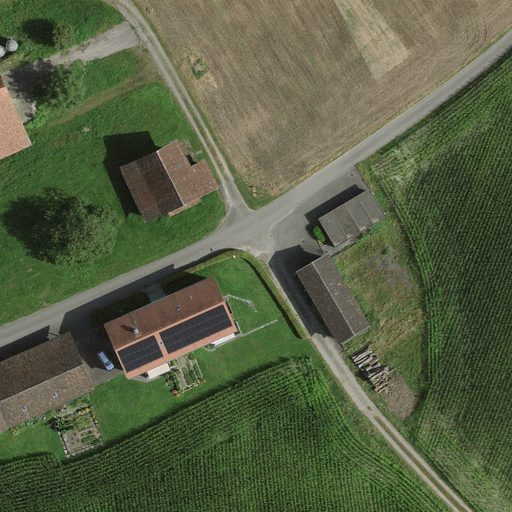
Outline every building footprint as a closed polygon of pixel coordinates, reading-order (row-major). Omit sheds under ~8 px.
[(0,65),(0,155),(35,139),(0,65)] [(207,197),(206,195),(220,189),(207,160),(193,166),(182,142),(124,168),(148,223),(207,197)] [(337,247),(387,219),(372,193),(322,220),(337,247)] [(376,329),(335,253),(303,271),(344,346),(376,329)] [(242,333),(218,278),(108,325),(131,380),(242,333)] [(0,436),(11,432),(10,429),(98,391),(72,332),(0,363),(0,436)]
